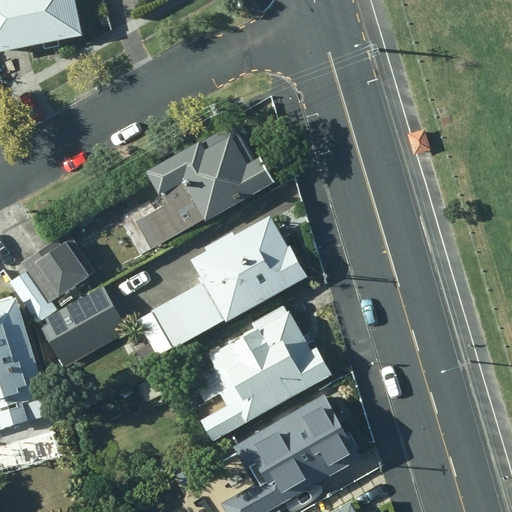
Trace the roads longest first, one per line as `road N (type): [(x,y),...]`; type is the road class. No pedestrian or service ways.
road 1 (secondary): [(467,511),(317,10)]
road 2 (residential): [(317,10),(0,181)]
